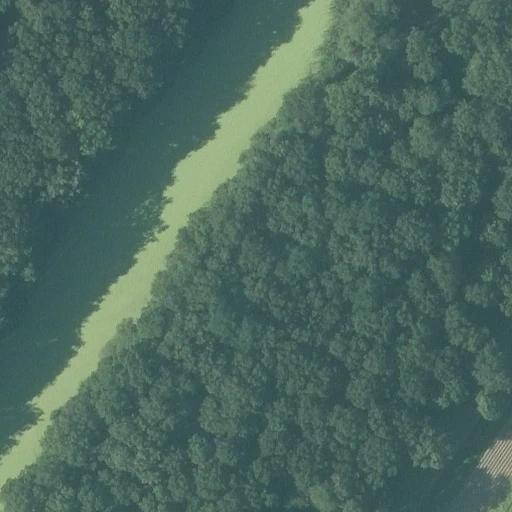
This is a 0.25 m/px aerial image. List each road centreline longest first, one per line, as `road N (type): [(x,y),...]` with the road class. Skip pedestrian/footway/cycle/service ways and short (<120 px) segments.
road 1 (track): [(511,76),(401,215),(151,380),(96,442),(55,511)]
road 2 (track): [(0,185),(124,0)]
road 3 (track): [(398,511),(465,407),(487,355),(511,333)]
